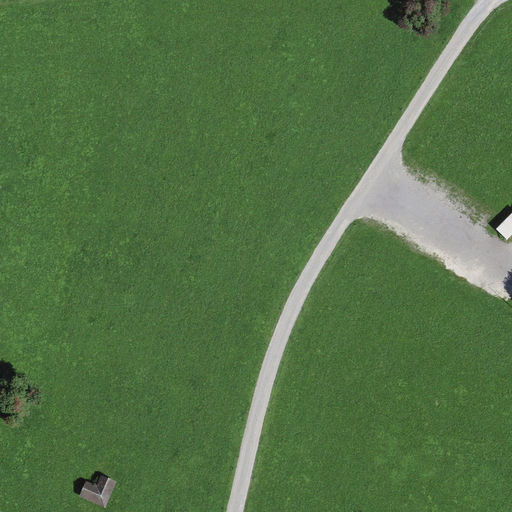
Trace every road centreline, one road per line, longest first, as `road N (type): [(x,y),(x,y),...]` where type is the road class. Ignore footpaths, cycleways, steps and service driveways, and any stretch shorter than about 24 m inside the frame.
road 1 (track): [(490,0),(297,299),(265,383),(237,511)]
road 2 (track): [(373,177),(511,273)]
